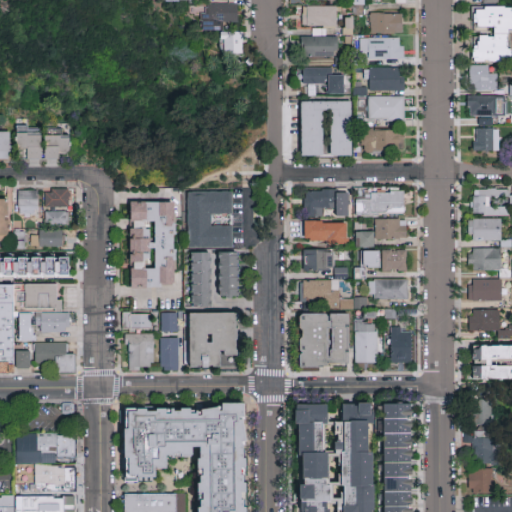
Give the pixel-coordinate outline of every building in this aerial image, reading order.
[(200,25),(237,25),(237,3),(200,3),(200,25)] [(335,6),(301,6),(301,26),(335,26),(335,6)] [(510,62),(510,6),(469,6),(469,62),(510,62)] [(368,33),(400,33),(400,13),(368,13),(368,33)] [(242,54),(242,32),(221,32),(221,54),(242,54)] [(336,57),(336,36),(301,36),(301,57),(336,57)] [(363,59),(402,59),(402,38),(363,38),(363,59)] [(494,90),(494,66),(468,66),(468,90),(494,90)] [(330,75),(330,67),(301,67),(301,85),(326,85),(326,94),(343,94),(343,75),(330,75)] [(364,68),(364,90),(402,90),(402,68),(364,68)] [(403,96),(367,96),(367,120),(403,120),(403,96)] [(501,96),(465,96),(465,116),(501,116),(501,96)] [(350,101),(300,101),(300,156),(321,156),(321,111),(329,111),(329,156),(350,156),(350,101)] [(497,128),(471,128),(471,151),(497,151),(497,128)] [(41,159),(41,130),(16,130),(16,149),(27,149),(27,159),(41,159)] [(402,130),(361,130),(361,151),(402,151),(402,130)] [(0,132),(0,159),(10,159),(10,132),(0,132)] [(59,155),(68,155),(70,135),(46,133),(44,158),(58,159),(59,155)] [(69,207),(69,188),(44,188),(44,207),(69,207)] [(511,210),(511,196),(510,196),(510,189),(470,189),(470,215),(506,215),(506,206),(490,206),(490,197),(508,197),(508,210),(511,210)] [(18,190),(18,214),(37,214),(37,190),(18,190)] [(347,216),(346,190),(304,190),(304,216),(322,215),(322,208),(332,208),(332,217),(347,216)] [(186,248),(231,248),(231,225),(211,225),(211,214),(231,214),(230,191),(186,191),(186,248)] [(354,198),(354,215),(402,215),(402,192),(362,192),(362,198),(354,198)] [(0,240),(8,240),(7,196),(0,196),(0,240)] [(129,287),(174,287),(174,201),(128,201),(129,287)] [(68,225),(68,211),(45,211),(45,225),(68,225)] [(373,239),(404,239),(405,220),(373,219),(373,231),(355,231),(355,246),(373,246),(373,239)] [(466,241),(498,241),(498,219),(466,219),(466,241)] [(345,221),(302,221),(302,243),(345,243),(345,221)] [(67,231),(31,231),(31,247),(67,247),(67,231)] [(499,248),(466,248),(466,270),(506,270),(506,261),(499,261),(499,248)] [(302,270),(332,270),(332,250),(302,250),(302,270)] [(380,270),(405,270),(405,250),(380,250),(380,270)] [(217,296),(238,296),(238,251),(217,251),(217,296)] [(361,251),(361,267),(376,267),(376,251),(361,251)] [(211,307),(210,252),(189,252),(189,307),(211,307)] [(68,257),(0,257),(0,276),(67,277),(68,257)] [(345,278),(345,269),(334,269),(334,278),(345,278)] [(499,279),(466,279),(466,300),(499,300),(499,279)] [(332,280),(298,280),(298,303),(326,303),(326,308),(350,308),(350,300),(338,300),(338,290),(332,290),(332,280)] [(406,299),(406,280),(367,280),(367,299),(406,299)] [(27,282),(27,307),(61,307),(62,298),(55,298),(55,282),(27,282)] [(24,283),(14,283),(14,292),(20,292),(20,297),(25,297),(24,283)] [(13,373),(0,373),(0,284),(14,284),(13,373)] [(497,309),(467,309),(467,330),(497,330),(497,309)] [(176,312),(161,312),(161,332),(177,332),(176,312)] [(18,341),(32,341),(32,313),(18,313),(18,341)] [(68,332),(68,313),(38,313),(38,332),(68,332)] [(151,329),(151,313),(121,313),(121,329),(151,329)] [(236,355),(236,313),(187,313),(188,367),(219,367),(219,355),(236,355)] [(298,366),(348,366),(348,313),(298,313),(298,366)] [(354,362),(375,362),(375,323),(354,323),(354,362)] [(389,362),(409,362),(409,327),(389,327),(389,362)] [(155,366),(151,366),(151,371),(131,371),(131,352),(125,352),(125,338),(154,337),(155,366)] [(159,370),(178,370),(178,337),(159,337),(159,370)] [(54,375),(54,366),(34,366),(34,343),(66,343),(66,357),(73,357),(73,375),(54,375)] [(471,380),(511,380),(511,343),(471,343),(471,380)] [(33,373),(16,373),(15,352),(32,352),(33,373)] [(471,425),(491,425),(491,399),(471,399),(471,425)] [(121,425),(122,482),(136,482),(136,477),(155,477),(155,469),(165,468),(166,458),(191,458),(191,447),(196,447),(195,511),(245,511),(245,506),(241,506),(240,499),(244,499),(243,480),(240,480),(240,475),(242,475),(243,456),(240,456),(239,444),(244,443),(241,418),(241,400),(221,400),(221,402),(189,409),(188,405),(125,405),(124,425),(121,425)] [(371,511),(370,403),(340,403),(340,422),(334,422),(334,452),(339,452),(339,511),(371,511)] [(411,511),(411,403),(381,404),(381,511),(411,511)] [(296,405),(297,511),(327,511),(326,404),(296,405)] [(492,464),(492,431),(471,431),(471,464),(492,464)] [(13,434),(13,463),(56,463),(56,457),(74,457),(74,434),(13,434)] [(34,466),(34,489),(72,489),(72,466),(34,466)] [(491,493),(491,468),(468,468),(468,493),(491,493)] [(122,493),(122,511),(185,511),(185,492),(122,493)] [(0,511),(73,511),(73,494),(0,494),(0,511)]
